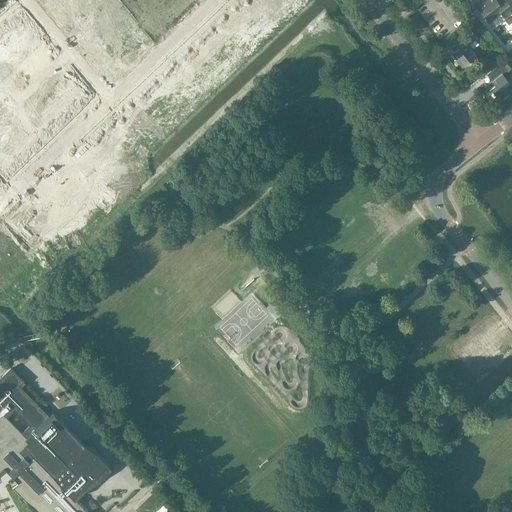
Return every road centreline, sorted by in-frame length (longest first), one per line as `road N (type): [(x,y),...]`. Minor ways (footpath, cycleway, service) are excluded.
road 1 (unclassified): [(511,304),(434,199),(440,175),(479,143)]
road 2 (unclassified): [(479,143),(385,28)]
road 3 (residential): [(114,97),(216,0)]
road 4 (residential): [(13,190),(114,97)]
road 5 (residential): [(114,97),(27,0)]
